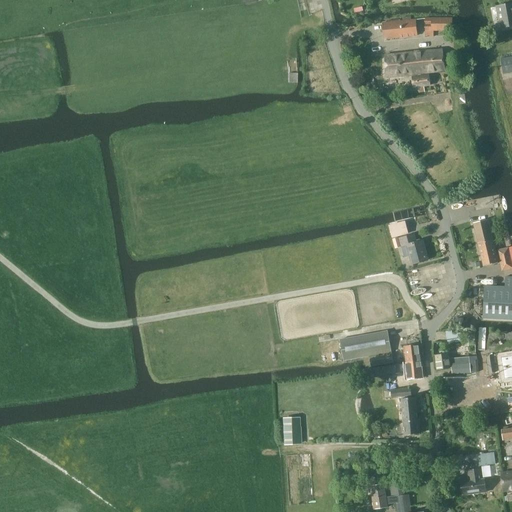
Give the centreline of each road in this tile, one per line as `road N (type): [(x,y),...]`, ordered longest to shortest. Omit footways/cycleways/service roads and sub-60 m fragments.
road 1 (residential): [(444,511),(427,339),(455,299),(459,274),(436,196),(347,83),(324,0)]
road 2 (track): [(0,259),(70,317),(100,327),(384,277),(399,282),(433,327)]
